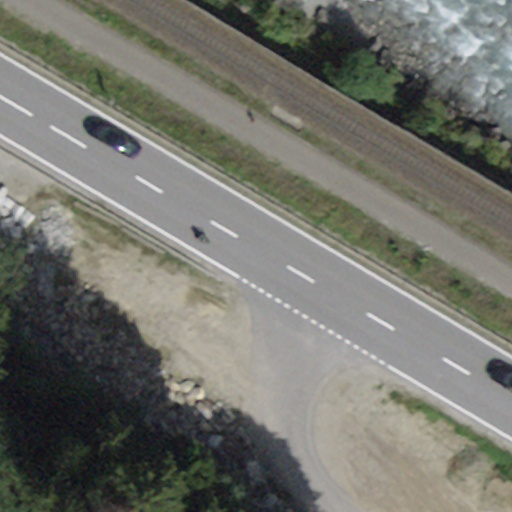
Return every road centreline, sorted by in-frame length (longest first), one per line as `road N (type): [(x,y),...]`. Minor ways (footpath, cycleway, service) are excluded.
road 1 (primary): [(511,395),(147,186)]
road 2 (residential): [(356,511),(253,396),(147,186)]
road 3 (primary): [(147,186),(0,98)]
